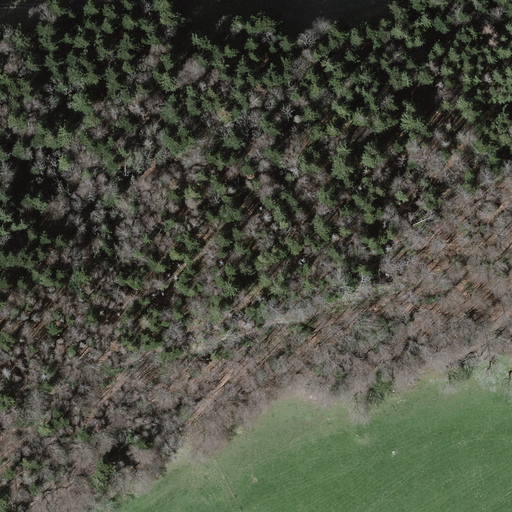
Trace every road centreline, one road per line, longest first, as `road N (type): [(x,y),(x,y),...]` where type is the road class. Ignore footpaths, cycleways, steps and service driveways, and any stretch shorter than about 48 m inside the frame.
road 1 (track): [(378,22),(130,270),(0,368)]
road 2 (track): [(0,7),(129,0)]
